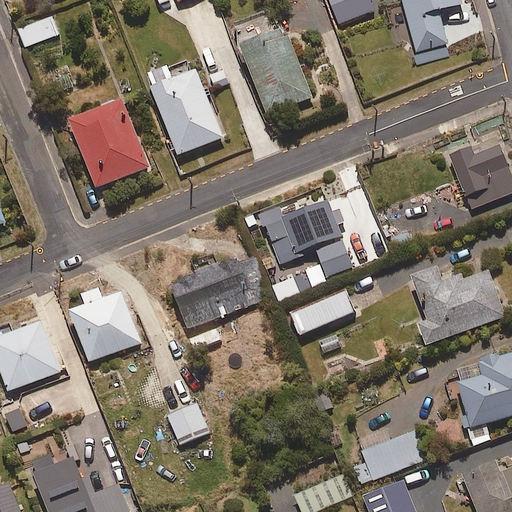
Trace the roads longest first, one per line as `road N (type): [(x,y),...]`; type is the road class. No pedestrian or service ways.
road 1 (residential): [(71,251),(511,86)]
road 2 (residential): [(0,67),(71,251)]
